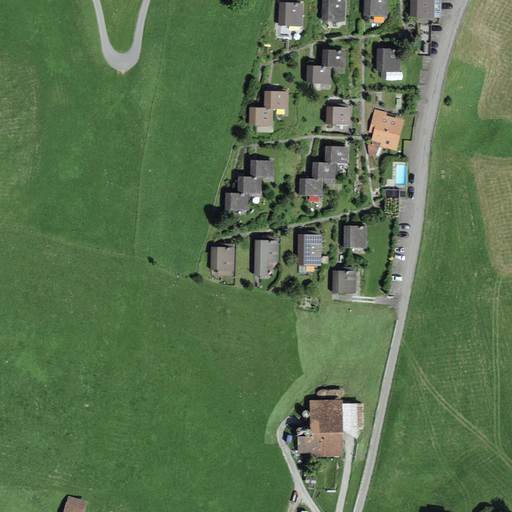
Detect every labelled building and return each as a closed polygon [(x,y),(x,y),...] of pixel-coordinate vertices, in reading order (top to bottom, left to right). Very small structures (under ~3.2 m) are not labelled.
[(322,0),(322,20),(342,21),(342,0),(322,0)] [(364,0),(364,16),(384,16),(384,0),(364,0)] [(417,16),(431,17),(431,11),(431,9),(431,0),(411,0),(411,16),(417,16)] [(439,0),(431,0),(431,9),(440,9),(439,0)] [(280,3),(279,25),(299,26),(300,4),(280,3)] [(431,11),(431,17),(431,24),(431,25),(439,25),(440,11),(431,11)] [(378,49),(377,71),(396,71),(397,49),(378,49)] [(323,50),(322,67),(327,67),(342,67),(342,51),(323,50)] [(326,83),(327,67),(322,67),(308,66),(307,83),(326,83)] [(265,92),(265,108),(270,108),(284,109),(285,92),(265,92)] [(327,107),(327,124),(346,125),(347,108),(327,107)] [(269,125),(270,108),(265,108),(250,108),(250,125),(269,125)] [(371,128),(376,130),(373,141),(392,146),(399,123),(375,116),(371,128)] [(326,146),(325,163),(332,163),(345,164),(345,147),(326,146)] [(251,160),(250,177),(258,177),(270,177),(271,161),(251,160)] [(313,162),(312,179),(320,179),(332,180),(332,163),(325,163),(313,162)] [(408,186),(407,164),(396,165),(396,186),(408,186)] [(257,194),(258,177),(250,177),(238,177),(238,193),(245,193),(257,194)] [(319,196),(320,179),(312,179),(300,179),(299,195),(319,196)] [(245,210),(245,193),(238,193),(226,193),(225,210),(245,210)] [(345,226),(344,248),(364,248),(364,226),(345,226)] [(304,235),(299,235),(298,265),(318,266),(318,232),(304,232),(304,235)] [(275,241),(255,240),(254,276),(266,276),(266,262),(274,263),(275,241)] [(202,252),(201,277),(212,277),(212,269),(231,270),(231,248),(212,248),(212,252),(202,252)] [(333,270),(333,292),(352,293),(353,271),(333,270)] [(314,403),(315,437),(300,438),(301,452),(310,452),(310,455),(316,455),(316,451),(339,450),(336,402),(314,403)] [(69,498),(65,511),(80,511),(83,502),(69,498)]
